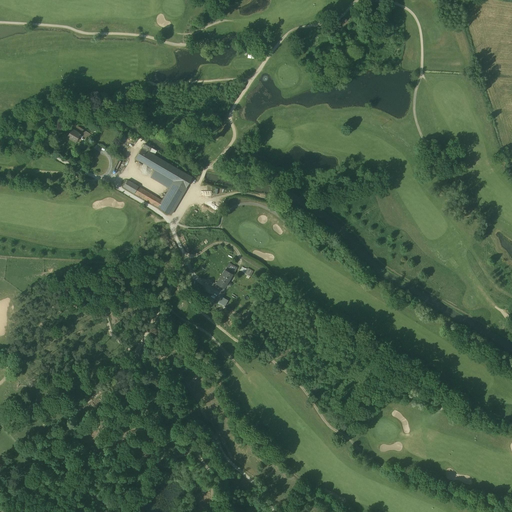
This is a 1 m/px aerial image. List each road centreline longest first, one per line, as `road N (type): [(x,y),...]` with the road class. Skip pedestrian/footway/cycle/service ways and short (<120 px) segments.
road 1 (track): [(204,169),(236,135),(231,109),(283,36),(370,1),(391,2),(415,17),(415,121),(433,155)]
road 2 (residential): [(0,134),(115,186),(170,224),(191,196)]
road 3 (track): [(0,22),(177,44),(213,40)]
road 4 (track): [(228,299),(197,278),(185,257),(224,242),(238,252),(236,271)]
